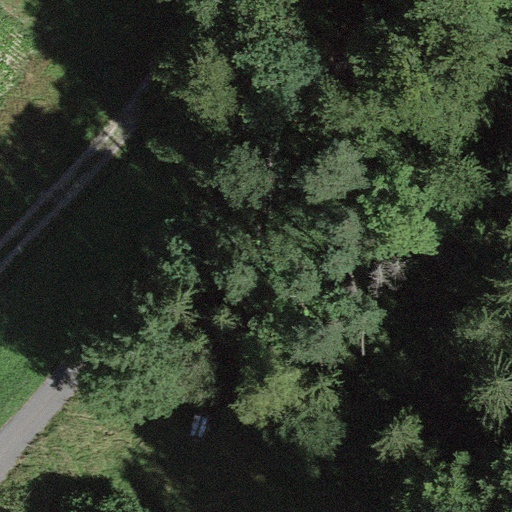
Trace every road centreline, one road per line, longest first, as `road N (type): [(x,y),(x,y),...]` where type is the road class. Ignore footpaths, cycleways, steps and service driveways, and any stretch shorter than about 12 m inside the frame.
road 1 (track): [(0,453),(131,320),(314,103),(381,0)]
road 2 (track): [(0,257),(127,122),(212,0)]
